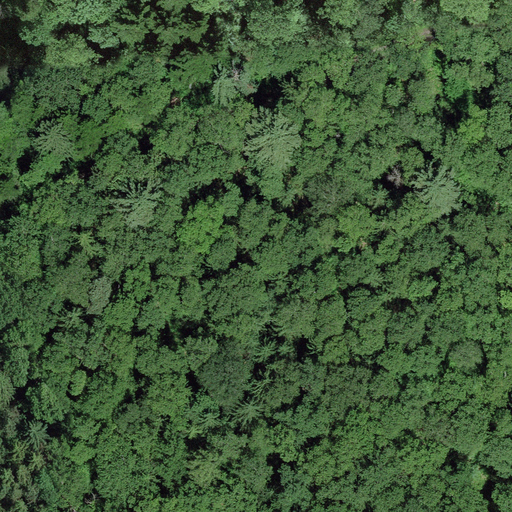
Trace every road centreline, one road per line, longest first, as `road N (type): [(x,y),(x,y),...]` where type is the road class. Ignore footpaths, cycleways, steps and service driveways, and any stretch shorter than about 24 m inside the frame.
road 1 (track): [(0,330),(64,157),(292,100),(511,28)]
road 2 (track): [(0,389),(61,511)]
